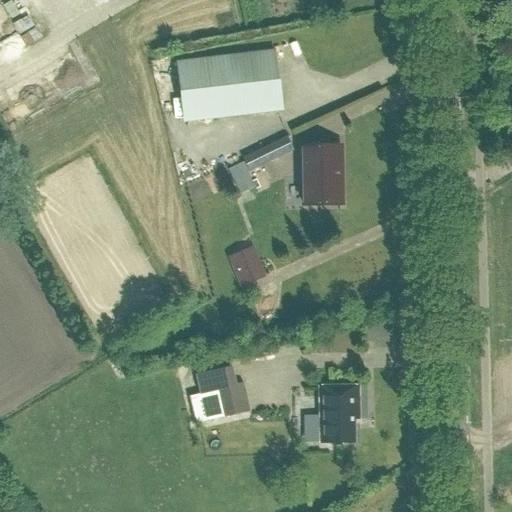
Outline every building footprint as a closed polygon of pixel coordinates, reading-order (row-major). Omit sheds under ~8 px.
[(31,27),(15,36),(20,45),(36,36),(31,27)] [(280,111),(273,51),(176,61),(183,122),(280,111)] [(286,136),(242,158),(249,172),(293,150),(286,136)] [(303,147),(304,205),(341,204),(340,146),(303,147)] [(229,256),(241,286),(263,277),(251,247),(229,256)] [(237,383),(233,365),(197,373),(201,391),(237,383)] [(201,394),(191,396),(196,420),(206,418),(249,408),(243,382),(237,383),(201,391),(201,394)] [(324,427),(324,443),(354,442),(354,418),(359,418),(358,387),(324,387),(324,415),(319,415),(320,427),(324,427)]
